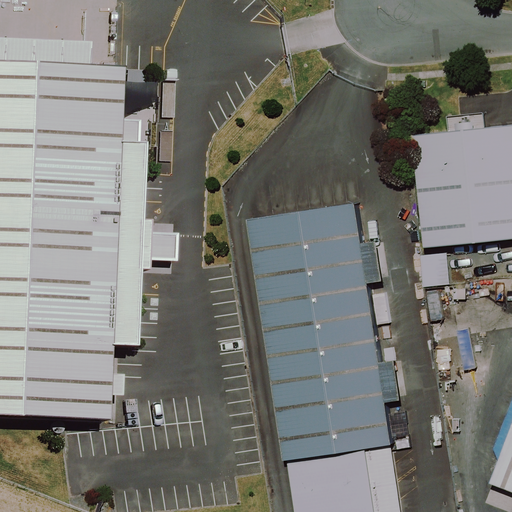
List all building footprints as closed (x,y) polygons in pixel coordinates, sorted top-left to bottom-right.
[(0,36),(0,62),(81,66),(82,40),(0,36)] [(0,62),(0,413),(97,418),(100,344),(109,121),(111,67),(81,66),(0,62)] [(133,121),(109,121),(100,344),(122,345),(125,267),(136,268),(137,258),(168,259),(169,235),(139,234),(139,219),(129,219),(133,121)] [(511,122),(415,133),(427,243),(511,233),(511,122)] [(356,199),(251,215),(287,456),(393,440),(385,397),(402,395),(396,356),(380,358),(368,279),(385,276),(379,237),(362,239),(356,199)] [(452,285),(450,254),(424,256),(426,287),(452,285)] [(511,426),(492,478),(511,485),(511,426)] [(403,511),(393,440),(287,456),(295,511),(403,511)]
